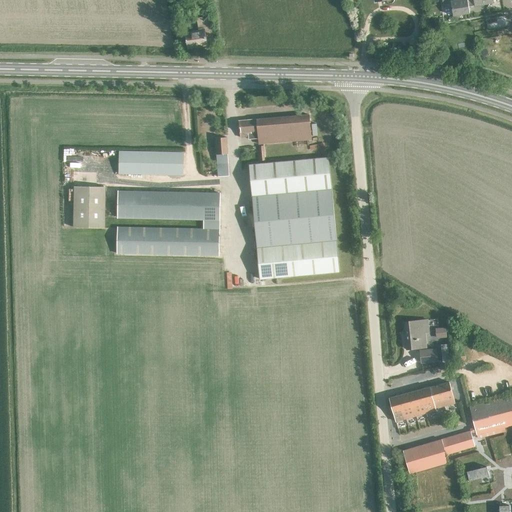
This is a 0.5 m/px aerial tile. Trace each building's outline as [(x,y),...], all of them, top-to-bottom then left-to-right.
[(465,0),(450,2),(453,16),(469,14),(468,7),(493,3),(492,0),(465,0)] [(206,39),(212,38),(208,15),(195,17),(198,30),(184,33),(187,48),(207,44),(206,39)] [(249,140),(258,139),(259,145),(311,140),(309,114),(239,120),(240,138),(249,137),(249,140)] [(218,176),(229,176),(226,138),(215,139),(218,176)] [(184,175),(184,153),(119,152),(119,175),(184,175)] [(329,157),(249,165),(259,279),(339,272),(331,185),(331,177),(329,157)] [(74,186),(73,227),(104,228),(105,187),(74,186)] [(219,256),(220,194),(119,192),(118,217),(204,219),(204,228),(118,228),(117,253),(219,256)] [(425,332),(429,332),(428,320),(404,322),(405,332),(408,332),(409,349),(426,347),(425,332)] [(437,361),(436,349),(421,351),(422,363),(437,361)] [(450,381),(389,398),(396,422),(436,411),(436,409),(456,403),(454,399),(453,394),(450,381)] [(477,434),(511,424),(511,395),(469,406),(477,434)] [(448,463),(446,454),(475,446),(470,431),(442,439),(403,451),(410,474),(448,463)]
